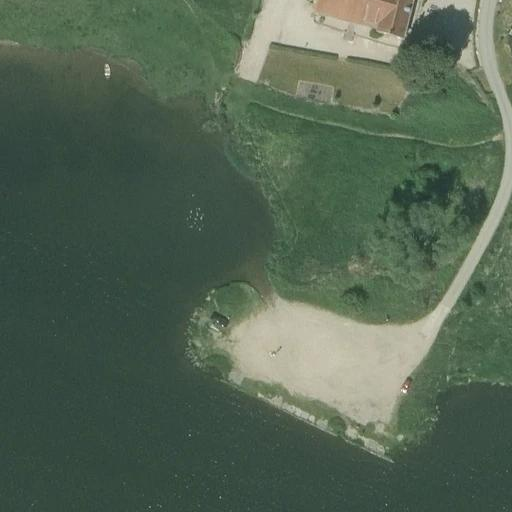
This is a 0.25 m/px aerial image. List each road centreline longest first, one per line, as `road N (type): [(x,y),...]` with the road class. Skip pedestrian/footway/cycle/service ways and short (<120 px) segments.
road 1 (unclassified): [(422,335),(470,265),(506,185),(511,132)]
road 2 (unclassified): [(511,126),(486,46),(492,0)]
